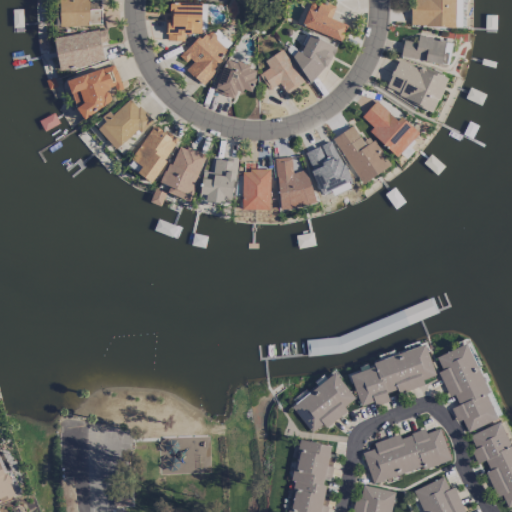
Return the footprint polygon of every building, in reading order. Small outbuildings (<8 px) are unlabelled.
[(58,0),(59,26),(101,25),(100,0),(58,0)] [(310,0),(301,25),(341,40),(347,25),(330,18),(334,9),(311,0),(310,0)] [(410,26),(455,26),(454,0),(414,0),(414,5),(410,5),(410,26)] [(184,40),(184,33),(201,33),(200,2),(169,3),(170,22),(166,22),(167,41),(184,40)] [(59,69),(104,61),(100,43),(107,42),(104,28),(53,38),(59,69)] [(185,70),(203,85),(215,70),(212,68),(228,48),(205,29),(182,56),(191,63),(185,70)] [(317,78),(334,47),(308,33),(291,63),(317,78)] [(400,57),(447,66),(452,42),(418,35),(417,42),(403,39),(400,57)] [(264,60),(268,68),(259,74),(268,89),(280,83),(286,93),(303,82),(282,49),(264,60)] [(250,93),(258,69),(226,58),(214,91),(233,98),(236,88),(250,93)] [(434,109),(446,78),(397,59),(385,90),(434,109)] [(122,89),(114,64),(67,80),(79,116),(112,104),(107,89),(114,86),(115,91),(122,89)] [(138,129),(140,132),(152,121),(128,96),(103,120),(104,121),(97,128),(116,149),(138,129)] [(401,116),(397,120),(376,100),(361,116),(372,127),(368,131),(396,157),(418,132),(401,116)] [(152,182),(177,140),(152,124),(130,159),(141,166),(137,173),(152,182)] [(389,166),(371,135),(362,141),(352,125),(333,137),(360,183),(389,166)] [(166,192),(188,200),(206,156),(177,144),(161,183),(169,186),(166,192)] [(293,172),(289,155),(271,160),(284,210),(315,202),(306,169),(293,172)] [(242,169),(241,209),(269,210),(270,170),(242,169)] [(467,432),(498,418),(466,343),(436,356),(441,370),(438,372),(448,397),(454,394),(458,404),(450,407),(456,421),(462,419),(467,432)] [(348,370),(360,406),(374,401),(375,406),(389,401),(386,392),(397,389),(398,393),(424,385),(422,379),(435,375),(425,346),(348,370)] [(311,432),(322,424),(325,428),(347,411),(343,407),(354,398),(334,372),(290,406),(311,432)] [(469,434),(475,449),(471,451),(476,464),(485,460),(489,469),(485,471),(496,497),(502,495),(506,506),(511,504),(511,440),(504,420),(469,434)] [(450,460),(440,428),(425,432),(424,429),(399,437),(398,434),(372,442),(374,448),(362,452),(372,483),(423,466),(423,469),(450,460)] [(335,446),(300,439),(290,487),(295,488),(289,511),(288,511),(286,511),(326,511),(328,506),(321,504),(326,482),(327,482),(335,446)] [(0,499),(12,496),(0,459),(0,499)] [(413,490),(422,511),(461,511),(464,511),(453,486),(448,488),(443,476),(413,490)] [(392,511),(396,492),(362,485),(360,498),(354,497),(352,511),(353,511),(392,511)]
